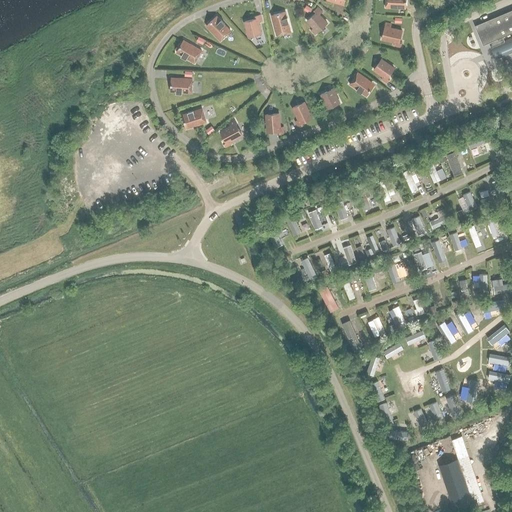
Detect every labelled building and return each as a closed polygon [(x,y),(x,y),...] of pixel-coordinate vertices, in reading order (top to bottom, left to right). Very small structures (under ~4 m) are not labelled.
[(406,7),(406,0),(385,0),(385,8),(398,8),(398,6),(406,7)] [(306,5),(303,10),(310,14),(312,9),(306,5)] [(315,13),(307,21),(314,28),(311,30),(315,34),(327,23),(319,15),(321,12),(317,8),(314,11),(315,13)] [(497,58),(501,56),(511,51),(511,37),(504,41),(502,37),(511,33),(511,10),(475,26),(483,45),(491,42),(497,58)] [(289,23),(287,17),(287,18),(285,12),(273,15),(275,22),(273,23),(276,35),(290,32),(288,23),(289,23)] [(258,22),(261,21),(260,15),(255,16),(255,19),(244,22),(248,37),(261,33),(258,22)] [(220,41),(231,31),(224,24),(225,24),(221,20),(217,16),(207,25),(213,30),(211,31),(220,41)] [(391,24),(386,23),(382,39),(395,42),(394,46),(401,47),(402,42),(399,42),(402,31),(390,28),(391,24)] [(198,37),(196,42),(203,45),(205,40),(198,37)] [(194,63),(198,56),(201,50),(190,44),(189,46),(183,42),(176,53),(182,56),(181,56),(186,59),(186,58),(194,63)] [(374,70),(383,77),(381,79),(387,83),(389,79),(387,77),(394,68),(381,59),(374,70)] [(358,72),(349,84),(357,89),(356,90),(361,93),(366,96),(373,86),(367,82),(368,80),(358,72)] [(192,79),(179,78),(179,80),(171,79),(170,92),(176,92),(176,93),(182,93),(191,94),(192,79)] [(336,87),(321,95),(326,105),(323,106),(326,112),(330,110),(329,108),(339,103),(335,94),(338,92),(336,87)] [(304,102),(292,108),(298,120),(295,121),(298,127),(303,125),(302,123),(312,118),(304,102)] [(206,122),(202,109),(193,111),(188,112),(188,113),(182,115),(186,127),(193,124),(194,126),(206,122)] [(279,114),(266,115),(267,132),(278,131),(279,134),(284,133),(283,127),(280,127),(279,114)] [(242,135),(234,120),(229,123),(231,126),(220,132),(225,141),(223,143),(226,147),(231,144),(230,141),(242,135)] [(211,126),(205,131),(209,135),(215,130),(211,126)] [(487,134),(469,139),(472,148),(489,142),(487,134)] [(455,176),(464,173),(458,151),(449,153),(455,176)] [(442,152),(436,155),(440,163),(446,160),(442,152)] [(433,159),(426,162),(435,183),(442,180),(433,159)] [(496,199),(506,197),(504,179),(494,180),(496,199)] [(367,187),(364,188),(363,187),(356,190),(364,211),(371,208),(367,197),(370,196),(367,187)] [(488,189),(480,191),(482,198),(490,195),(488,189)] [(470,192),(463,195),(463,197),(470,211),(477,208),(470,192)] [(438,211),(440,217),(430,220),(433,228),(451,221),(446,208),(438,211)] [(415,215),(419,231),(425,229),(421,214),(415,215)] [(295,236),(304,233),(297,216),(288,219),(295,236)] [(495,217),(487,220),(493,238),(501,235),(495,217)] [(477,248),(483,245),(476,226),(469,229),(477,248)] [(397,227),(390,228),(393,245),(401,244),(397,227)] [(458,234),(450,237),(456,254),(463,252),(458,234)] [(368,256),(379,251),(372,235),(367,237),(371,248),(365,250),(368,256)] [(352,243),(345,245),(353,265),(359,263),(352,243)] [(435,247),(440,262),(446,259),(441,245),(435,247)] [(326,254),(330,273),(337,272),(333,253),(326,254)] [(302,260),(310,281),(319,277),(311,257),(302,260)] [(395,269),(401,267),(399,261),(387,265),(392,282),(398,280),(395,269)] [(370,291),(379,288),(372,270),(364,273),(370,291)] [(462,299),(470,299),(469,278),(461,278),(462,299)] [(511,291),(511,283),(505,284),(504,278),(494,279),(496,294),(511,291)] [(438,305),(450,303),(447,287),(435,289),(438,305)] [(418,316),(426,313),(421,297),(413,300),(418,316)] [(508,309),(508,300),(483,301),(484,310),(508,309)] [(402,306),(391,309),(396,328),(407,325),(402,306)] [(434,306),(428,307),(430,315),(436,313),(434,306)] [(467,335),(475,331),(464,310),(456,314),(467,335)] [(369,321),(376,338),(388,332),(380,316),(369,321)] [(459,340),(444,318),(436,323),(451,345),(459,340)] [(364,346),(357,319),(346,322),(353,349),(364,346)] [(488,338),(494,345),(511,330),(511,327),(508,323),(488,338)] [(393,324),(387,327),(390,333),(396,331),(393,324)] [(423,330),(407,336),(411,347),(427,340),(423,330)] [(430,343),(435,361),(443,359),(438,341),(430,343)] [(511,364),(511,361),(511,355),(490,354),(490,363),(511,364)] [(368,372),(377,375),(382,357),(373,355),(368,372)] [(443,388),(451,385),(445,368),(430,373),(435,387),(441,385),(443,388)] [(511,375),(492,370),(489,378),(510,383),(511,375)] [(477,399),(480,380),(471,379),(468,398),(477,399)] [(382,381),(374,384),(379,401),(386,399),(382,381)] [(454,392),(439,398),(446,413),(460,407),(454,392)] [(437,421),(445,418),(439,401),(431,404),(437,421)] [(386,422),(394,420),(389,403),(381,405),(386,422)] [(408,413),(413,428),(429,422),(423,407),(408,413)] [(420,469),(414,454),(402,458),(408,473),(420,469)] [(474,504),(458,458),(439,465),(455,511),(474,504)]
